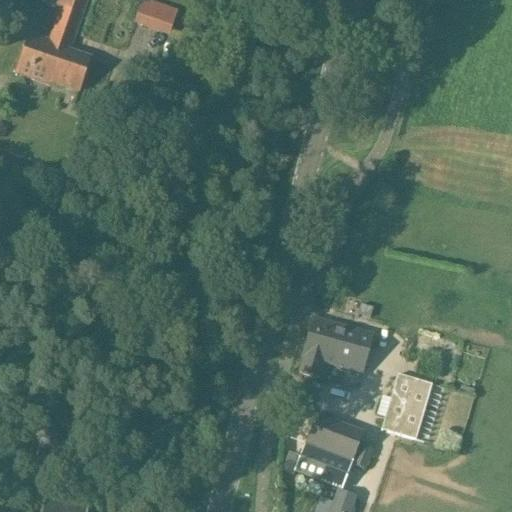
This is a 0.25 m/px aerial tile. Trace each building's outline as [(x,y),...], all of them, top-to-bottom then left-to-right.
[(30,36),(18,72),(51,83),(50,85),(79,95),(91,61),(69,53),(70,50),(87,0),(42,0),(41,3),(61,10),(50,43),(30,36)] [(167,10),(161,27),(171,30),(177,13),(167,10)] [(303,360),(298,376),(319,382),(324,366),(339,370),(338,372),(362,379),(373,338),(313,321),(302,360),(303,360)] [(395,377),(379,432),(417,444),(432,388),(395,377)] [(317,417),(304,449),(351,468),(359,447),(364,435),(317,417)] [(359,447),(351,468),(367,474),(375,454),(359,447)] [(299,461),(294,473),(341,492),(351,468),(304,449),(299,461)] [(320,500),(315,511),(352,511),(356,500),(336,493),(332,505),(320,500)] [(44,500),(42,511),(87,511),(89,506),(44,500)]
